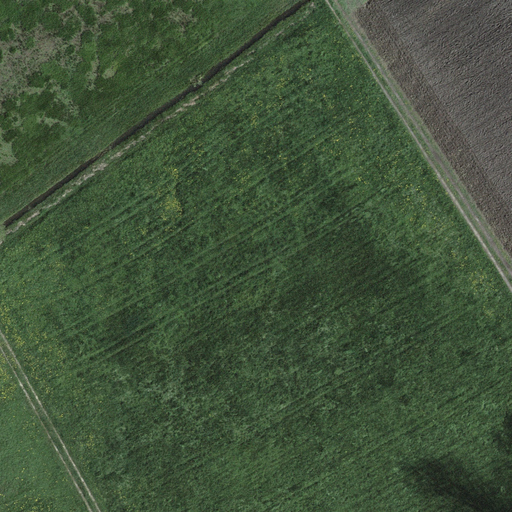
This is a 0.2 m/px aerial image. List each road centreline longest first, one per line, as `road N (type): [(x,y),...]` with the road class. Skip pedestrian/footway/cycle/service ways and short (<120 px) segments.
road 1 (track): [(330,0),(511,286)]
road 2 (track): [(92,511),(0,339)]
